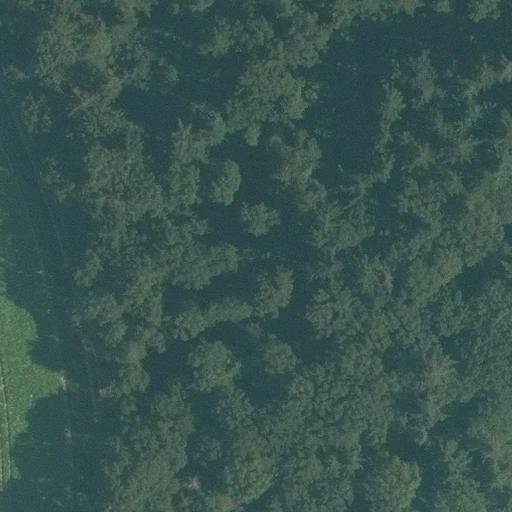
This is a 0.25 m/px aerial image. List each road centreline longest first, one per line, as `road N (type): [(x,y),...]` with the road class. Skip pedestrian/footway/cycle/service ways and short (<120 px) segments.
road 1 (track): [(210,428),(357,0)]
road 2 (tertiary): [(229,511),(270,459),(511,210)]
road 3 (track): [(97,387),(52,181),(0,67)]
road 4 (track): [(104,511),(97,387)]
road 5 (track): [(97,387),(162,404),(210,428)]
